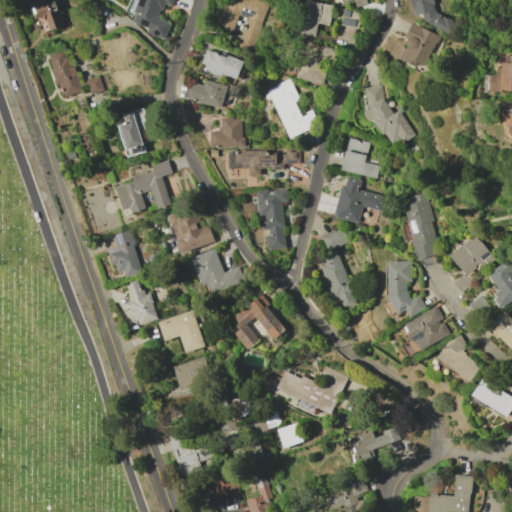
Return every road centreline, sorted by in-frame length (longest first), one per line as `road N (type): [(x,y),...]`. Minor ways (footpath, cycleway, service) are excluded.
road 1 (residential): [(202,0),(177,68),(177,125),(198,173),(235,241),(343,348),(405,389),(434,420),(441,449)]
road 2 (residential): [(0,2),(175,511)]
road 3 (residential): [(287,294),(328,121),(346,81),(384,32),(386,0)]
road 4 (residential): [(441,449),(468,459),(500,452),(511,436),(496,354),(432,273)]
